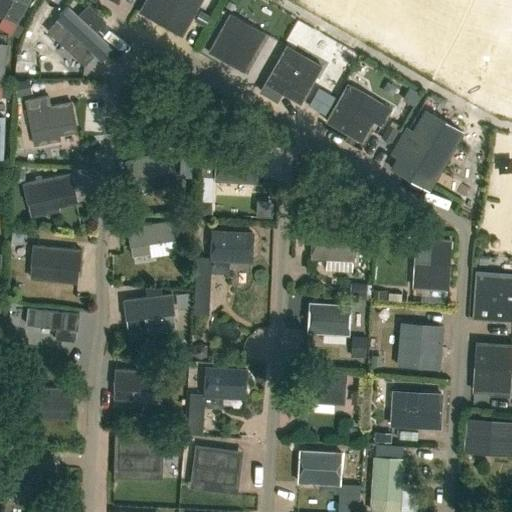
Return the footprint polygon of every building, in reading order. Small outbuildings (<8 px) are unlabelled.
[(12,0),(4,16),(17,23),(29,0),(12,0)] [(146,0),(140,11),(181,34),(200,0),(146,0)] [(209,50),(243,69),(264,33),(230,13),(209,50)] [(72,54),(69,58),(91,78),(111,56),(65,15),(49,32),(72,54)] [(261,91),(268,95),(273,86),(300,102),(321,65),(287,45),(261,91)] [(325,120),(360,140),(375,115),(359,105),(366,93),(347,83),(325,120)] [(26,100),(32,129),(58,124),(60,134),(77,130),(75,120),(71,101),(46,107),(44,96),(26,100)] [(464,131),(426,108),(413,130),(406,126),(390,153),(396,157),(390,167),(429,190),(464,131)] [(109,134),(109,110),(87,110),(87,134),(109,134)] [(103,137),(84,138),(85,160),(104,160),(103,137)] [(126,161),(131,180),(133,190),(150,185),(147,176),(173,169),(169,150),(126,161)] [(217,150),(216,179),(256,181),(258,153),(217,150)] [(77,203),(71,172),(23,182),(30,217),(60,211),(59,207),(77,203)] [(90,173),(78,176),(85,200),(97,197),(90,173)] [(65,220),(82,215),(79,203),(61,208),(65,220)] [(128,226),(130,245),(131,245),(132,255),(149,252),(148,242),(174,239),(171,220),(128,226)] [(311,257),(352,259),(354,228),(313,225),(311,257)] [(211,258),(251,260),(253,232),(212,230),(211,255),(211,258)] [(414,286),(447,288),(450,239),(432,238),(430,263),(416,262),(414,286)] [(36,265),(62,267),(61,277),(78,278),(79,268),(80,268),(81,249),(37,246),(36,265)] [(194,314),(208,314),(211,258),(211,255),(196,254),(196,256),(194,313),(194,314)] [(216,272),(211,307),(229,309),(233,275),(216,272)] [(476,317),(511,319),(511,297),(501,296),(503,274),(479,272),(476,317)] [(124,299),(126,318),(128,328),(144,326),(143,316),(170,313),(168,294),(124,299)] [(307,330),(348,333),(350,301),(309,299),(307,330)] [(33,308),(32,327),(58,329),(58,339),(75,340),(77,310),(33,308)] [(86,311),(78,332),(94,338),(101,316),(86,311)] [(400,367),(440,369),(441,340),(401,338),(400,367)] [(473,390),(491,391),(493,369),(510,370),(511,344),(476,341),(473,390)] [(220,406),(220,396),(244,397),(245,369),(205,367),(203,395),(189,394),(187,433),(202,434),(204,405),(220,406)] [(114,397),(131,398),(131,388),(158,390),(160,371),(116,368),(114,387),(114,397)] [(345,373),(303,370),(301,400),(343,404),(345,373)] [(27,405),(53,406),(53,417),(70,417),(70,407),(71,407),(72,388),(28,386),(27,405)] [(393,390),(391,425),(439,428),(440,409),(407,407),(407,391),(393,390)] [(511,420),(467,417),(464,450),(480,451),(481,435),(511,436),(511,420)] [(123,452),(163,455),(164,440),(124,436),(123,452)] [(200,458),(240,462),(241,446),(201,443),(200,458)] [(298,481),(339,484),(341,452),(300,450),(298,481)] [(372,496),(400,498),(403,458),(375,456),(372,496)] [(10,468),(15,487),(41,480),(43,490),(60,485),(57,475),(52,457),(10,468)] [(37,485),(18,490),(20,499),(40,494),(37,485)] [(119,504),(159,508),(160,492),(120,489),(119,504)] [(195,511),(236,511),(237,505),(197,502),(195,511)]
